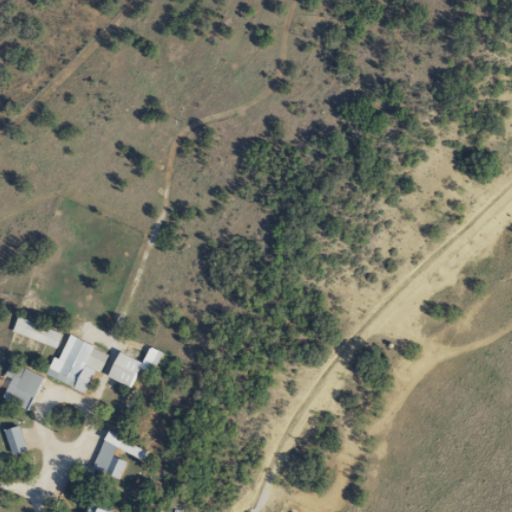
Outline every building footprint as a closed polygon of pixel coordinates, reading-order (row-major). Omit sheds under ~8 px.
[(59,333),(15,316),(9,332),(53,349),(59,333)] [(70,387),(80,364),(97,372),(105,352),(63,334),(45,376),(70,387)] [(103,377),(126,387),(136,367),(143,370),(148,361),(141,358),(140,362),(115,350),(103,377)] [(0,395),(0,399),(26,410),(40,376),(7,362),(2,375),(8,378),(0,395)] [(9,455),(23,450),(15,425),(1,429),(9,455)] [(101,440),(89,468),(115,478),(122,461),(112,457),(115,451),(137,460),(141,449),(117,438),(114,445),(101,440)]
